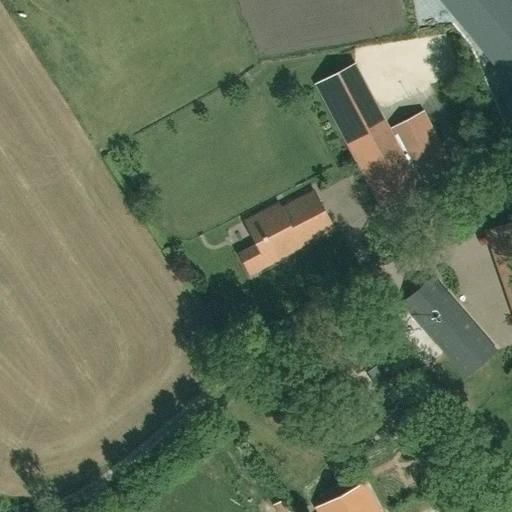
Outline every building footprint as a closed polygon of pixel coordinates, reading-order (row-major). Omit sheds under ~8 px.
[(511,0),(500,0),(511,14),(511,0)] [(419,188),(416,183),(419,181),(423,188),(453,172),(421,112),(391,127),(395,134),(391,136),(353,64),(317,83),(382,208),(419,188)] [(239,254),(249,274),(280,258),(279,257),(334,229),(314,191),(281,208),(279,203),(244,221),(257,245),(239,254)] [(472,246),(454,272),(465,280),(471,271),(480,277),(472,289),(501,310),(511,295),(511,291),(491,277),(500,265),(472,246)] [(402,302),(465,376),(496,350),(432,276),(402,302)] [(316,506),(318,511),(377,511),(362,482),(316,506)]
